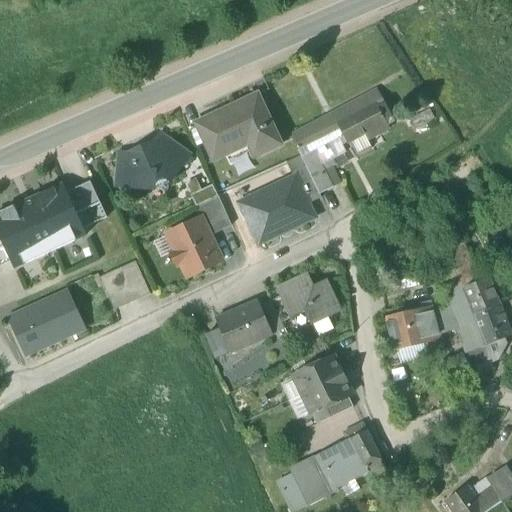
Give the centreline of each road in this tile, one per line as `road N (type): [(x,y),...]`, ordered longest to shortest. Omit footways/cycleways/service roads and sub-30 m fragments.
road 1 (residential): [(0,354),(17,387),(339,230),(383,431),(406,441),(488,398),(511,402)]
road 2 (tertiary): [(0,159),(370,0)]
